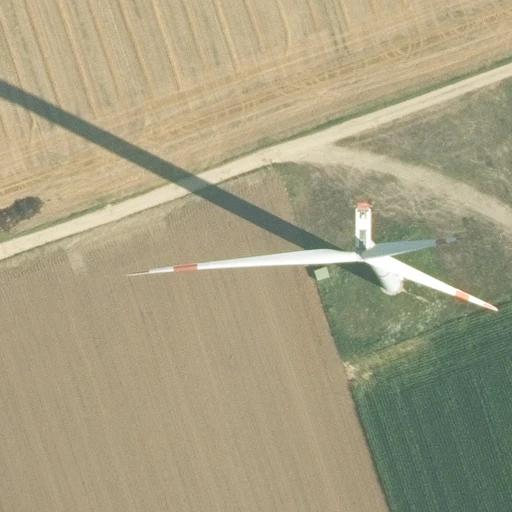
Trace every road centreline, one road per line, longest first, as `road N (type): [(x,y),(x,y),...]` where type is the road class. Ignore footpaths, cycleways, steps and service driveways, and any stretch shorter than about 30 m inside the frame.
road 1 (track): [(511,69),(0,253)]
road 2 (track): [(511,223),(281,153)]
